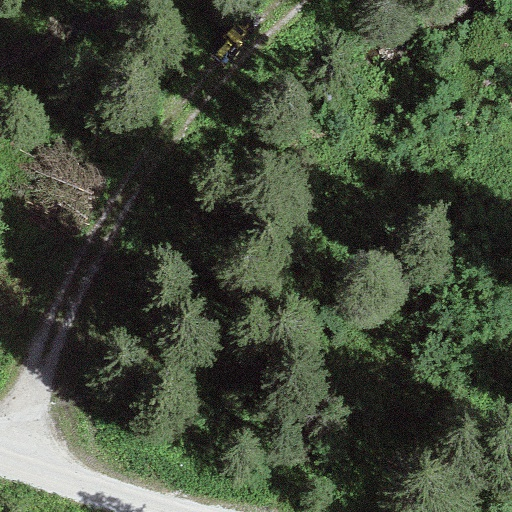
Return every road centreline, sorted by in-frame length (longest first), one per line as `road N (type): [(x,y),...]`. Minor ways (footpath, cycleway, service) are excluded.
road 1 (track): [(22,464),(37,376),(119,203),(187,111),(295,0)]
road 2 (track): [(0,456),(169,511)]
